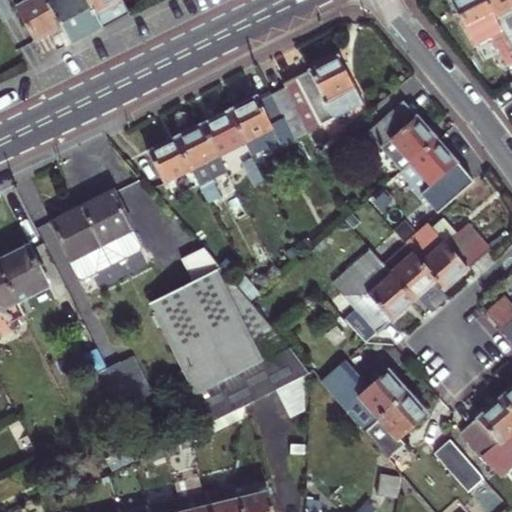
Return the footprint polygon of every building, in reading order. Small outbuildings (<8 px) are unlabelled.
[(22,34),(30,49),(40,44),(46,40),(57,34),(38,0),(8,0),(4,3),(22,34)] [(78,46),(97,36),(77,0),(38,0),(57,34),(60,39),(67,52),(78,46)] [(77,0),(97,36),(107,31),(119,26),(126,22),(113,0),(77,0)] [(480,46),(497,38),(507,33),(489,0),(454,0),(474,41),(477,39),(480,46)] [(511,0),(489,0),(507,33),(511,43),(511,0)] [(511,43),(507,33),(497,38),(511,69),(511,43)] [(57,34),(46,40),(49,44),(60,39),(57,34)] [(341,59),(314,72),(338,121),(365,107),(341,59)] [(338,121),(314,72),(300,79),(325,128),(338,121)] [(288,89),(275,96),(290,126),(304,119),(288,89)] [(275,96),(262,103),(276,131),(284,148),(298,141),(290,126),(275,96)] [(260,99),(233,113),(249,145),(267,136),(276,131),(262,103),(260,99)] [(406,173),(414,165),(441,142),(407,104),(372,135),(386,150),(406,173)] [(207,126),(223,158),(249,145),(233,113),(207,126)] [(180,140),(196,172),(223,158),(207,126),(180,140)] [(276,131),(267,136),(286,176),(296,170),(284,148),(276,131)] [(196,172),(180,140),(152,155),(167,186),(196,172)] [(477,183),(441,142),(414,165),(406,173),(424,193),(441,213),(477,183)] [(269,183),(257,160),(247,166),(257,189),(269,183)] [(105,203),(87,212),(117,269),(152,252),(153,248),(125,193),(105,203)] [(70,221),(53,229),(81,285),(85,286),(117,269),(87,212),(70,221)] [(443,249),(425,228),(405,244),(416,257),(439,283),(447,292),(483,260),(461,235),(443,249)] [(16,259),(1,267),(21,307),(55,290),(35,250),(16,259)] [(394,276),(417,301),(439,283),(416,257),(394,276)] [(296,355),(226,277),(208,258),(191,267),(202,289),(160,310),(208,400),(296,355)] [(338,285),(348,297),(380,333),(417,301),(394,276),(379,259),(356,280),(351,274),(338,285)] [(0,317),(21,307),(1,267),(0,267),(0,317)] [(511,341),(511,300),(510,299),(490,316),(511,341)] [(335,383),(374,429),(414,395),(392,371),(374,388),(364,379),(368,375),(353,359),(330,378),(335,383)] [(128,366),(114,373),(134,412),(148,404),(128,366)] [(134,412),(114,373),(99,380),(119,419),(134,412)] [(511,391),(503,400),(511,409),(511,391)] [(433,414),(414,395),(374,429),(369,433),(392,459),(407,447),(402,442),(433,414)] [(511,409),(503,400),(465,434),(503,479),(511,471),(511,409)] [(490,481),(456,444),(439,459),(473,497),(490,481)] [(247,494),(251,511),(282,511),(276,487),(276,486),(247,494)] [(251,511),(247,494),(219,501),(222,511),(251,511)] [(126,508),(127,511),(158,511),(156,500),(126,508)] [(222,511),(219,501),(187,509),(187,511),(222,511)]
